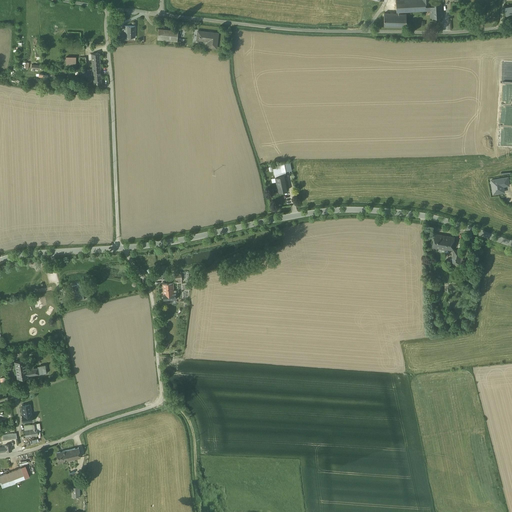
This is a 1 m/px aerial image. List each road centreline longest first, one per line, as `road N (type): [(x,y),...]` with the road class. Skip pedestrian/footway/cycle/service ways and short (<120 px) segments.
road 1 (tertiary): [(511,243),(439,219),(340,209),(258,217),(122,247)]
road 2 (residential): [(160,15),(296,29),(511,28)]
road 3 (residential): [(122,247),(152,300),(160,399),(0,456)]
road 4 (residential): [(109,7),(122,247)]
road 5 (track): [(160,399),(175,404),(194,441),(202,511)]
road 6 (tertiary): [(122,247),(0,261)]
